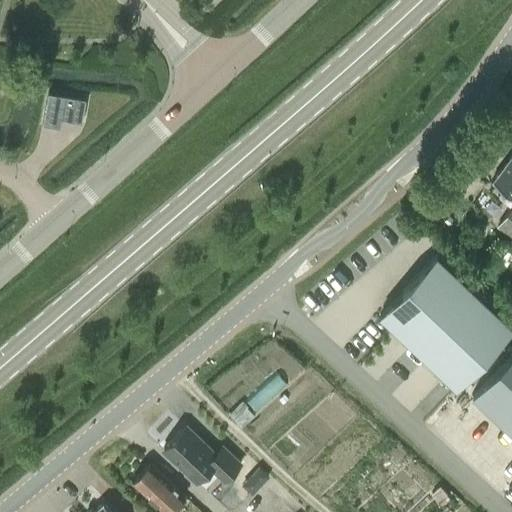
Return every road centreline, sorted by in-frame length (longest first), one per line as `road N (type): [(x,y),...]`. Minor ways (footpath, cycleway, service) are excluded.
road 1 (unclassified): [(3,511),(418,160),(511,33)]
road 2 (secondary): [(0,365),(411,0)]
road 3 (tertiary): [(0,264),(212,81)]
road 4 (unknown): [(126,408),(223,511)]
